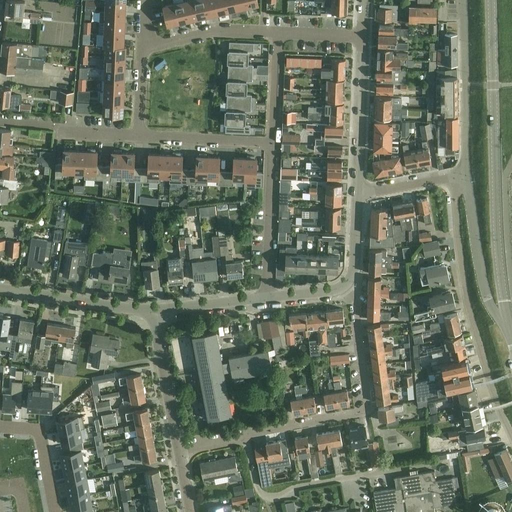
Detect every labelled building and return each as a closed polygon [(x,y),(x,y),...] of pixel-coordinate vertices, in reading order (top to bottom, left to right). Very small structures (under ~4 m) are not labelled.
[(38,19),(39,13),(23,11),(24,1),(12,0),(6,0),(5,19),(22,21),(23,17),(38,19)] [(124,12),(125,1),(109,0),(105,0),(105,11),(124,12)] [(188,20),(198,18),(193,0),(190,0),(183,2),(188,20)] [(193,0),(198,18),(208,15),(203,0),(193,0)] [(203,0),(208,15),(218,13),(214,0),(203,0)] [(214,0),(218,13),(228,11),(225,0),(214,0)] [(225,0),(228,11),(238,8),(235,0),(225,0)] [(235,0),(238,8),(248,6),(246,0),(235,0)] [(177,22),(188,20),(183,2),(173,4),(177,22)] [(347,14),(347,3),(322,2),(322,6),(327,7),(326,13),(347,14)] [(167,25),(177,22),(173,4),(163,6),(167,25)] [(435,19),(435,7),(410,7),(409,21),(416,22),(416,19),(435,19)] [(391,21),(391,9),(379,8),(379,12),(378,12),(377,20),(391,21)] [(124,23),(124,12),(105,11),(105,23),(124,23)] [(123,35),(124,23),(105,23),(104,34),(123,35)] [(378,34),(393,34),(394,23),(379,23),(378,34)] [(123,46),(123,35),(104,34),(104,45),(123,46)] [(396,35),(378,34),(378,45),(395,46),(395,48),(407,49),(408,43),(396,43),(396,35)] [(438,65),(457,64),(457,34),(445,34),(445,50),(438,50),(438,65)] [(258,43),(229,41),(228,57),(247,57),(247,51),(253,51),(253,49),(258,49),(258,43)] [(1,53),(32,56),(33,45),(2,42),(1,53)] [(125,46),(123,46),(104,45),(104,50),(106,50),(105,57),(124,58),(125,46)] [(396,52),(396,55),(392,55),(393,49),(378,49),(377,58),(407,59),(407,53),(396,52)] [(32,58),(32,56),(1,53),(0,66),(0,70),(42,75),(43,59),(32,58)] [(105,68),(124,69),(124,58),(105,57),(101,57),(101,60),(99,62),(99,65),(101,67),(105,67),(105,68)] [(247,64),(247,57),(228,57),(228,72),(257,73),(257,67),(253,67),(253,64),(247,64)] [(286,66),(321,67),(321,58),(286,57),(286,66)] [(407,59),(377,58),(377,68),(392,69),(392,62),(397,63),(403,64),(404,59),(407,59)] [(321,68),(345,69),(345,60),(331,59),(331,64),(323,64),(323,66),(321,66),(321,68)] [(267,73),(267,65),(257,65),(257,67),(257,73),(267,73)] [(123,80),(124,69),(105,68),(104,80),(123,80)] [(325,72),(324,77),(344,78),(345,69),(321,68),(313,68),(313,74),(322,74),(322,72),(325,72)] [(405,71),(404,71),(377,69),(376,80),(391,80),(391,82),(405,82),(405,71)] [(267,73),(257,73),(228,72),(227,87),(246,87),(246,81),(252,81),(252,79),(267,80),(267,73)] [(434,85),(435,72),(427,72),(426,84),(434,85)] [(294,78),(286,77),(286,88),(294,88),(294,78)] [(436,86),(457,86),(457,77),(456,77),(437,77),(436,77),(436,86)] [(320,89),(344,89),(344,80),(326,79),(326,84),(320,84),(320,89)] [(123,92),(123,80),(104,80),(104,91),(123,92)] [(57,81),(57,90),(66,90),(66,82),(57,81)] [(406,90),(406,84),(376,83),(376,94),(393,94),(393,88),(400,88),(400,90),(406,90)] [(434,86),(428,86),(422,85),(422,93),(427,93),(427,96),(433,96),(434,86)] [(436,95),(457,95),(457,86),(436,86),(436,95)] [(21,95),(10,94),(10,89),(0,87),(0,105),(8,106),(8,109),(29,111),(30,105),(20,104),(21,95)] [(245,94),(246,87),(227,87),(226,102),(255,103),(256,103),(255,103),(256,97),(251,97),(251,94),(245,94)] [(286,89),(286,99),(296,99),(296,90),(286,89)] [(72,92),(61,91),(59,102),(71,103),(72,92)] [(122,103),(123,92),(104,91),(104,102),(122,103)] [(344,102),(344,92),(320,91),(320,96),(326,96),(326,101),(344,102)] [(436,104),(457,104),(457,95),(436,95),(436,104)] [(375,108),(401,109),(401,99),(376,98),(375,108)] [(122,115),(122,103),(104,102),(103,114),(122,115)] [(265,103),(256,103),(255,103),(226,102),(226,117),(244,117),(245,111),(251,111),(251,109),(265,109),(265,103)] [(308,112),(343,114),(343,104),(325,103),(325,108),(308,107),(308,112)] [(457,104),(436,104),(436,113),(457,113),(457,104)] [(400,120),(401,109),(375,108),(375,119),(400,120)] [(343,123),(343,114),(308,112),(307,119),(320,120),(320,118),(329,118),(329,123),(343,123)] [(244,117),(226,117),(225,132),(254,133),(254,127),(250,127),(250,124),(244,124),(244,117)] [(438,127),(458,127),(458,117),(434,117),(434,127),(438,127)] [(402,121),(401,132),(409,132),(409,128),(413,128),(414,121),(402,121)] [(374,131),(391,132),(391,128),(399,128),(399,123),(374,122),(374,131)] [(342,137),(343,125),(307,124),(307,130),(321,131),(321,139),(315,138),(315,144),(324,145),(324,136),(342,137)] [(420,126),(422,139),(432,138),(430,124),(420,126)] [(458,147),(458,127),(438,127),(438,147),(444,147),(444,155),(454,155),(455,155),(455,153),(455,152),(455,147),(458,147)] [(0,144),(9,145),(9,143),(12,144),(12,139),(9,138),(10,130),(0,129),(0,144)] [(391,132),(374,131),(374,141),(391,142),(391,137),(398,137),(398,132),(391,132)] [(281,144),(284,144),(290,145),(299,145),(299,135),(282,134),(281,144)] [(390,146),(391,142),(374,141),(373,150),(398,151),(398,146),(390,146)] [(416,150),(418,165),(431,163),(427,141),(422,142),(423,149),(416,150)] [(13,145),(9,145),(0,144),(0,155),(7,156),(7,155),(7,152),(12,152),(13,145)] [(342,156),(342,146),(314,145),(314,151),(324,151),(324,149),(328,150),(328,156),(342,156)] [(418,165),(416,150),(409,152),(408,145),(403,145),(404,152),(403,152),(406,168),(418,165)] [(103,180),(104,166),(96,165),(97,151),(94,151),(94,150),(95,150),(95,149),(88,149),(88,151),(86,151),(84,172),(84,179),(103,180)] [(74,172),(75,150),(64,150),(63,164),(55,164),(55,177),(63,178),(63,171),(74,172)] [(84,172),(86,151),(75,150),(74,172),(84,172)] [(121,174),(123,152),(121,152),(121,151),(121,150),(114,150),(114,151),(114,152),(112,152),(111,166),(104,166),(103,180),(103,187),(110,187),(111,180),(117,180),(117,174),(121,174)] [(140,181),(141,167),(133,167),(134,153),(123,152),(121,174),(121,180),(140,181)] [(188,183),(189,169),(181,169),(182,155),(179,155),(179,153),(180,153),(173,152),(173,153),(173,155),(171,155),(169,176),(169,182),(188,183)] [(388,172),(385,159),(379,160),(378,153),(373,153),(373,161),(375,175),(388,172)] [(385,159),(388,172),(401,170),(398,153),(389,153),(390,158),(385,159)] [(148,168),(141,167),(140,181),(159,182),(159,175),(160,154),(149,154),(148,168)] [(169,176),(171,155),(160,154),(159,175),(169,176)] [(207,178),(208,156),(206,156),(206,155),(206,154),(199,154),(199,156),(197,156),(196,170),(189,169),(188,183),(207,184),(207,178)] [(7,156),(0,155),(0,167),(4,168),(3,176),(14,177),(15,168),(13,168),(14,156),(7,155),(7,156)] [(225,185),(226,171),(218,171),(219,157),(208,156),(207,178),(218,178),(218,185),(225,185)] [(245,158),(244,179),(244,188),(255,189),(255,186),(262,187),(263,173),(256,172),(256,158),(254,158),(254,157),(254,156),(247,156),(247,158),(245,158)] [(36,157),(36,161),(41,162),(41,165),(49,165),(49,158),(36,157)] [(244,179),(245,158),(234,157),(233,171),(226,171),(225,185),(233,185),(233,179),(244,179)] [(291,167),(291,157),(283,157),(283,166),(291,167)] [(341,170),(342,160),(322,159),(322,162),(312,162),(312,169),(341,170)] [(281,168),(281,179),(289,179),(289,168),(281,168)] [(341,170),(312,169),(308,169),(308,175),(322,175),(322,173),(327,173),(327,179),(341,180),(341,170)] [(16,190),(17,180),(3,179),(3,186),(0,186),(0,200),(7,201),(8,189),(16,190)] [(280,180),(280,192),(288,192),(290,192),(290,180),(280,180)] [(309,193),(310,193),(341,194),(341,184),(327,184),(326,190),(322,189),(322,188),(309,187),(309,193)] [(280,192),(280,204),(287,204),(288,192),(280,192)] [(340,204),(341,194),(310,193),(310,199),(326,199),(326,204),(340,204)] [(431,223),(429,211),(427,198),(416,200),(419,213),(422,212),(425,224),(431,223)] [(88,200),(86,211),(94,212),(96,202),(88,200)] [(407,227),(407,229),(413,229),(410,216),(415,215),(412,200),(402,202),(407,227)] [(395,219),(400,218),(401,224),(392,225),(392,227),(393,237),(406,236),(405,230),(406,230),(407,229),(407,227),(402,202),(392,204),(395,219)] [(279,210),(279,216),(289,216),(290,210),(286,210),(287,204),(280,204),(279,204),(279,210)] [(215,205),(207,206),(208,215),(216,214),(215,205)] [(195,206),(184,208),(185,216),(196,214),(195,206)] [(340,209),(326,208),(326,207),(321,207),(321,211),(308,210),(308,217),(340,218),(340,209)] [(390,209),(371,208),(371,222),(369,222),(368,226),(370,226),(370,247),(394,246),(390,209)] [(181,212),(174,213),(175,222),(182,221),(181,212)] [(339,228),(340,218),(308,217),(308,218),(302,217),(301,226),(321,227),(321,224),(325,224),(325,228),(339,228)] [(278,231),(278,232),(279,232),(286,232),(290,233),(291,219),(279,219),(278,220),(278,231)] [(42,267),(44,254),(51,255),(51,252),(57,253),(59,241),(61,241),(62,231),(54,230),(53,241),(32,238),(28,261),(34,262),(34,266),(42,267)] [(418,234),(419,241),(431,240),(430,232),(418,234)] [(219,236),(221,255),(225,255),(228,277),(243,276),(242,261),(233,262),(232,254),(231,254),(231,250),(228,251),(227,235),(219,236)] [(214,256),(221,255),(219,236),(212,237),(214,256)] [(203,247),(192,249),(191,237),(184,237),(185,239),(186,249),(186,250),(186,255),(187,258),(192,258),(192,261),(194,281),(206,279),(204,259),(203,247)] [(121,249),(137,251),(138,239),(122,238),(121,249)] [(211,238),(199,238),(199,246),(211,246),(211,238)] [(9,240),(7,255),(18,256),(19,241),(9,240)] [(425,257),(439,253),(436,241),(422,244),(425,257)] [(66,254),(62,274),(75,277),(78,263),(84,263),(84,264),(85,264),(87,246),(86,246),(66,243),(65,243),(63,253),(66,254)] [(295,271),(296,255),(296,247),(285,247),(285,249),(279,249),(279,263),(285,263),(285,271),(295,271)] [(186,255),(186,250),(180,251),(180,257),(166,259),(169,283),(184,282),(183,267),(188,266),(187,258),(186,255)] [(369,250),(369,261),(391,262),(391,257),(386,257),(386,250),(369,250)] [(102,254),(90,252),(87,265),(94,266),(95,265),(100,266),(98,280),(111,283),(111,279),(127,282),(129,266),(131,256),(103,251),(102,254)] [(144,271),(146,286),(159,284),(157,267),(162,266),(160,252),(154,253),(155,261),(141,262),(142,271),(144,271)] [(306,271),(307,255),(296,255),(295,271),(306,271)] [(317,272),(317,256),(307,255),(306,271),(317,272)] [(327,272),(328,256),(317,256),(317,272),(327,272)] [(328,256),(327,272),(338,273),(339,256),(328,256)] [(204,259),(206,279),(218,278),(216,258),(204,259)] [(399,268),(399,263),(391,262),(369,261),(369,274),(381,274),(381,273),(386,273),(386,267),(391,267),(399,268)] [(444,265),(435,267),(434,265),(420,268),(421,274),(419,275),(421,285),(447,279),(444,265)] [(383,288),(380,288),(380,279),(368,279),(368,292),(389,292),(389,287),(383,287),(383,288)] [(388,298),(389,292),(368,292),(368,305),(379,305),(380,295),(383,295),(383,298),(388,298)] [(434,310),(453,305),(450,292),(431,297),(433,305),(427,306),(428,311),(414,314),(415,321),(436,316),(434,310)] [(398,293),(398,301),(407,301),(408,293),(398,293)] [(379,311),(379,305),(368,305),(367,319),(388,319),(390,318),(391,311),(379,311)] [(327,324),(344,322),(342,309),(325,311),(327,324)] [(327,327),(327,324),(325,311),(325,312),(305,314),(305,313),(307,329),(316,328),(318,345),(327,344),(325,327),(327,327)] [(408,320),(408,311),(398,311),(398,320),(408,320)] [(306,329),(307,329),(305,313),(288,315),(290,327),(306,326),(306,329)] [(430,329),(459,322),(457,313),(443,316),(443,314),(437,316),(438,323),(430,325),(430,329)] [(0,315),(0,347),(3,348),(10,349),(12,335),(7,334),(10,317),(0,315)] [(276,318),(262,321),(262,322),(265,336),(265,338),(271,337),(275,355),(283,353),(277,324),(276,318)] [(30,345),(32,336),(34,321),(20,319),(17,336),(12,335),(10,349),(9,356),(16,357),(17,350),(21,351),(26,352),(27,344),(30,345)] [(459,322),(430,329),(431,333),(446,330),(447,335),(461,332),(459,322)] [(59,338),(61,325),(47,323),(45,336),(37,335),(35,347),(43,348),(44,343),(51,344),(52,337),(59,338)] [(382,338),(381,330),(389,329),(388,323),(367,326),(369,339),(382,338)] [(423,324),(411,326),(412,333),(425,330),(423,324)] [(61,325),(59,338),(67,340),(66,346),(72,347),(76,328),(61,325)] [(295,343),(293,331),(285,332),(287,344),(295,343)] [(224,371),(222,362),(216,332),(193,336),(208,420),(232,415),(224,371)] [(117,354),(119,341),(101,338),(102,336),(93,334),(90,350),(94,351),(92,365),(106,367),(108,353),(117,354)] [(422,334),(413,336),(414,344),(423,342),(422,334)] [(431,353),(464,345),(462,335),(444,339),(445,345),(430,349),(431,353)] [(336,336),(329,336),(329,346),(337,345),(336,336)] [(386,346),(383,347),(382,338),(369,339),(371,352),(392,349),(391,343),(386,344),(386,346)] [(432,357),(449,353),(451,359),(467,356),(464,345),(431,353),(432,357)] [(385,363),(384,353),(387,353),(387,355),(393,355),(392,349),(371,352),(372,365),(385,363)] [(233,378),(271,370),(268,350),(229,357),(229,361),(222,362),(224,371),(231,370),(233,378)] [(331,364),(350,362),(349,356),(342,356),(342,354),(330,356),(331,364)] [(444,393),(474,386),(474,384),(467,358),(432,366),(435,380),(416,384),(417,401),(427,400),(428,400),(428,396),(444,393)] [(62,374),(75,376),(77,364),(64,362),(62,374)] [(390,371),(386,372),(385,363),(372,365),(374,378),(395,375),(395,369),(389,370),(390,371)] [(404,363),(397,365),(399,372),(406,371),(404,363)] [(94,396),(97,395),(99,395),(96,382),(112,379),(111,372),(93,375),(94,378),(91,379),(94,396)] [(129,389),(143,387),(141,374),(119,378),(120,384),(128,383),(129,389)] [(389,389),(387,379),(390,378),(391,381),(396,380),(395,375),(374,378),(376,391),(389,389)] [(412,384),(412,376),(402,376),(402,385),(412,384)] [(3,393),(2,411),(14,412),(15,406),(21,407),(23,381),(12,380),(11,394),(3,393)] [(333,382),(334,387),(335,392),(337,406),(349,404),(347,390),(342,391),(340,380),(333,382)] [(41,390),(39,410),(51,411),(52,400),(58,400),(59,386),(53,386),(41,385),(40,390),(41,390)] [(143,387),(129,389),(130,396),(123,397),(124,403),(146,399),(143,387)] [(300,388),(294,389),(295,395),(296,399),(290,400),(292,414),(304,412),(302,398),(301,394),(300,388)] [(29,389),(27,409),(39,410),(41,390),(40,390),(29,389)] [(393,397),(390,398),(389,389),(376,391),(377,404),(390,402),(399,401),(398,394),(392,395),(393,397)] [(462,407),(478,404),(475,389),(452,393),(455,409),(462,407)] [(326,408),(337,406),(335,392),(323,394),(326,408)] [(428,400),(428,403),(430,412),(436,411),(434,401),(446,399),(444,393),(428,396),(428,400)] [(97,395),(94,396),(97,411),(111,408),(109,400),(99,402),(97,395)] [(302,398),(304,412),(316,410),(313,396),(302,398)] [(133,401),(135,410),(142,409),(141,400),(133,401)] [(478,404),(462,407),(466,427),(482,424),(479,411),(478,404)] [(394,412),(403,411),(402,405),(378,409),(379,421),(386,420),(386,426),(399,425),(398,418),(395,418),(394,412)] [(136,424),(150,421),(147,409),(126,413),(127,419),(135,418),(136,424)] [(115,412),(101,415),(103,424),(117,422),(116,420),(115,412)] [(436,413),(428,415),(430,423),(438,421),(436,413)] [(82,415),(58,420),(60,432),(80,428),(80,429),(84,428),(82,415)] [(138,436),(152,434),(150,421),(136,424),(138,436)] [(370,460),(380,458),(377,442),(367,444),(364,426),(357,427),(357,429),(349,431),(352,447),(361,445),(361,448),(368,447),(370,460)] [(80,428),(60,432),(62,444),(82,440),(80,429),(80,428)] [(448,432),(441,433),(442,438),(442,439),(449,438),(454,437),(458,437),(459,446),(467,444),(468,450),(484,447),(483,440),(485,439),(483,428),(469,430),(468,428),(448,432)] [(339,431),(328,433),(330,446),(331,450),(332,455),(335,473),(342,472),(337,444),(342,443),(339,431)] [(316,435),(318,448),(326,446),(326,451),(331,450),(330,446),(328,433),(316,435)] [(101,434),(94,435),(96,446),(103,445),(103,443),(101,434)] [(129,450),(140,448),(154,445),(152,434),(138,436),(139,443),(128,445),(129,450)] [(310,472),(317,471),(314,453),(310,454),(307,436),(295,438),(298,458),(307,456),(310,472)] [(255,449),(262,487),(272,485),(268,465),(282,462),(283,465),(290,464),(286,440),(273,442),(273,440),(267,441),(268,443),(266,443),(267,447),(255,449)] [(154,445),(140,448),(141,454),(134,456),(135,462),(157,458),(154,445)] [(495,477),(503,474),(505,480),(511,476),(511,461),(506,449),(497,453),(494,454),(495,456),(488,460),(495,477)] [(81,450),(60,454),(63,469),(84,465),(81,450)] [(314,451),(317,466),(324,464),(321,450),(314,451)] [(477,450),(461,453),(464,472),(469,471),(466,456),(478,454),(477,450)] [(229,481),(241,479),(239,472),(237,472),(234,457),(200,464),(203,479),(228,474),(229,481)] [(108,464),(108,466),(109,471),(123,469),(122,462),(108,464)] [(84,465),(63,469),(66,483),(87,479),(84,465)] [(147,485),(161,482),(163,481),(162,477),(160,477),(159,470),(145,473),(147,485)] [(434,511),(434,507),(456,504),(452,479),(435,482),(433,471),(394,478),(395,488),(373,492),(376,511),(405,511),(407,511),(406,511),(434,511)] [(87,479),(66,483),(68,498),(89,494),(87,479)] [(149,497),(164,494),(161,482),(147,485),(138,486),(139,491),(148,490),(149,497)] [(243,485),(233,487),(235,495),(244,493),(243,485)] [(232,504),(247,501),(246,496),(254,495),(253,487),(245,488),(246,494),(231,497),(232,504)] [(89,494),(68,498),(70,511),(72,511),(92,508),(89,494)] [(164,494),(149,497),(150,503),(143,504),(144,510),(152,509),(166,506),(164,494)] [(295,511),(294,502),(286,503),(287,511),(295,511)]
